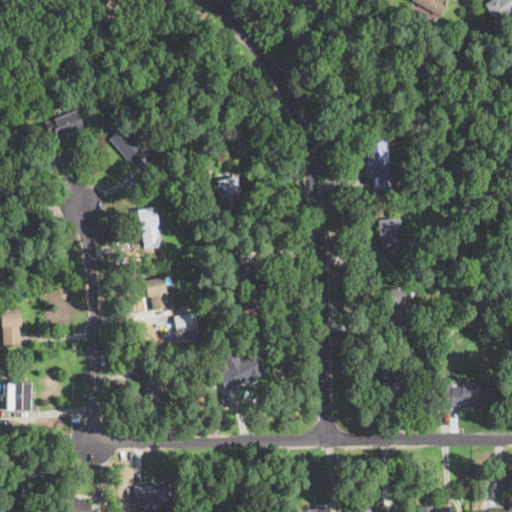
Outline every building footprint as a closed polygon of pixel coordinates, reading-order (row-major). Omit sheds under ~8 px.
[(107,0),(103,8),(88,1),(88,0),(107,0)] [(444,0),(437,14),(410,0),(444,0)] [(511,0),(511,8),(494,20),(483,4),(489,0),(511,0)] [(83,127),(56,137),(53,131),(48,133),(44,122),(77,109),(83,127)] [(131,133),(141,145),(148,139),(155,147),(133,167),(108,138),(129,119),(138,128),(131,133)] [(19,141),(13,145),(6,136),(13,132),(19,141)] [(180,140),(175,142),(172,135),(177,133),(180,140)] [(413,147),(403,148),(402,136),(412,135),(413,147)] [(389,174),(369,177),(364,141),(384,138),(389,174)] [(0,172),(14,175),(11,200),(10,210),(0,208),(0,172)] [(223,211),(222,211),(215,180),(235,175),(242,206),(223,211)] [(458,200),(450,206),(446,199),(454,194),(458,200)] [(161,246),(142,248),(136,209),(155,206),(161,246)] [(396,256),(381,258),(377,219),(398,217),(403,256),(396,256)] [(163,275),(169,306),(152,309),(149,295),(146,296),(143,279),(163,275)] [(261,308),(244,312),(237,280),(259,275),(263,291),(258,292),(261,308)] [(470,282),(467,287),(461,283),(464,279),(470,282)] [(405,303),(412,304),(413,313),(404,313),(404,325),(389,325),(389,303),(387,303),(387,288),(405,288),(405,303)] [(6,345),(0,345),(0,308),(18,308),(19,344),(6,345)] [(430,359),(422,359),(422,348),(430,348),(430,359)] [(235,357),(238,362),(253,353),(263,372),(248,380),(247,378),(225,390),(218,379),(216,374),(228,368),(223,358),(226,352),(233,353),(235,357)] [(168,389),(151,401),(126,365),(143,353),(168,389)] [(400,358),(400,380),(412,380),(412,396),(383,396),(383,375),(380,375),(380,358),(400,358)] [(31,381),(30,410),(10,409),(11,381),(31,381)] [(489,389),(487,408),(440,404),(442,383),(452,384),(452,386),(489,389)] [(25,488),(24,489),(2,473),(13,457),(35,474),(25,488)] [(144,503),(133,503),(133,484),(174,484),(174,503),(144,503)] [(78,496),(77,499),(90,501),(88,511),(58,511),(60,497),(67,498),(67,495),(78,496)] [(511,496),(511,511),(478,511),(478,509),(507,510),(507,496),(511,496)]
